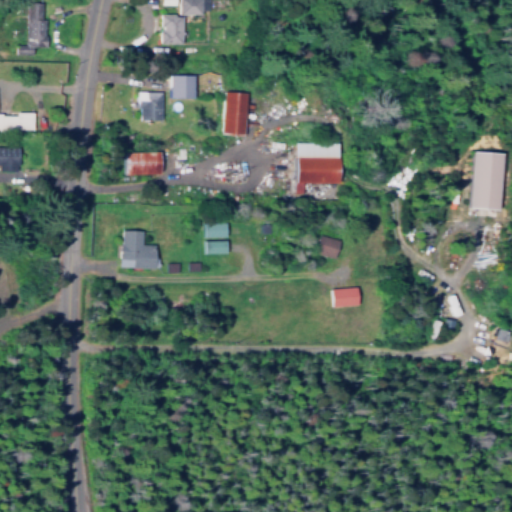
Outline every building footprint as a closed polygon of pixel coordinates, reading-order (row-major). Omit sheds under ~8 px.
[(24,44),(13,44),(13,53),(31,53),(31,46),(42,46),(43,1),(25,0),(24,44)] [(181,43),(182,12),(206,13),(206,0),(175,0),(175,13),(158,13),(158,43),(181,43)] [(169,74),(169,97),(193,97),(193,73),(169,74)] [(160,91),(137,90),(136,119),(159,120),(160,91)] [(245,92),(222,91),(220,132),(243,133),(245,92)] [(0,128),(31,129),(32,111),(13,111),(13,114),(0,113),(0,128)] [(339,182),(339,156),(313,156),(314,142),(295,141),(294,181),(339,182)] [(124,151),(124,174),(160,173),(159,150),(124,151)] [(486,207),(489,151),(460,150),(457,206),(486,207)] [(202,236),(225,237),(225,222),(202,222),(202,236)] [(141,244),(141,230),(120,229),(118,267),(154,268),(155,245),(141,244)] [(312,251),(333,258),(339,241),(318,234),(312,251)] [(225,240),(202,240),(203,253),(226,252),(225,240)] [(326,306),(357,305),(357,286),(326,287),(326,306)]
